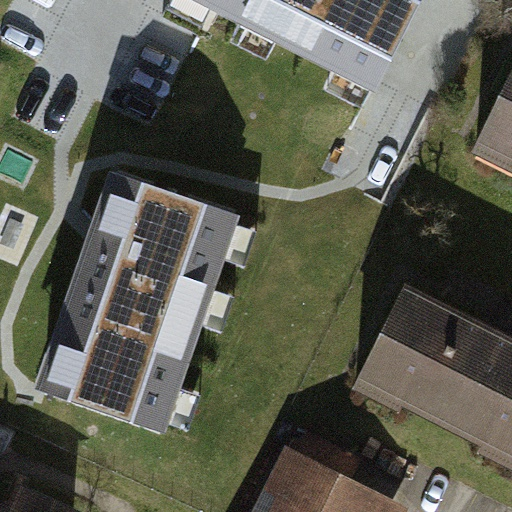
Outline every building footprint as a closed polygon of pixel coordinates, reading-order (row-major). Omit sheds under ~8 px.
[(206,0),(378,86),(421,0),(206,0)] [(0,64),(0,106),(13,69),(0,64)] [(511,95),(490,138),(511,149),(511,95)] [(152,180),(77,388),(194,430),(269,222),(152,180)] [(511,328),(439,291),(391,383),(511,445),(511,328)] [(313,452),(283,511),(420,511),(423,507),(313,452)] [(0,511),(115,511),(117,509),(63,481),(48,511),(0,486),(0,511)]
